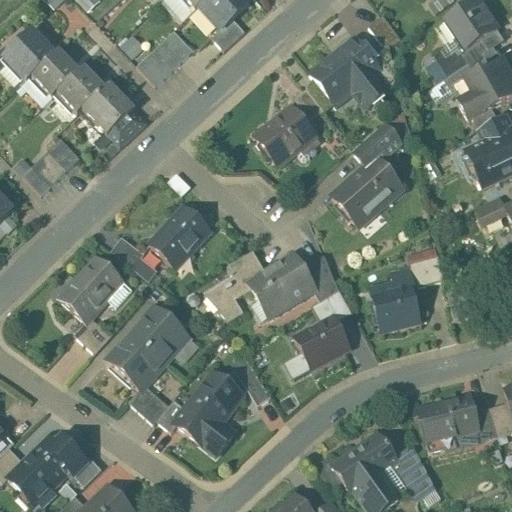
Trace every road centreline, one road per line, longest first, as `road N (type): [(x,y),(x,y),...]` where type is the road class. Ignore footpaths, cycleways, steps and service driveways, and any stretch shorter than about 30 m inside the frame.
road 1 (residential): [(321,0),(0,296)]
road 2 (residential): [(511,357),(358,395),(296,439),(224,511)]
road 3 (residential): [(0,364),(217,511)]
